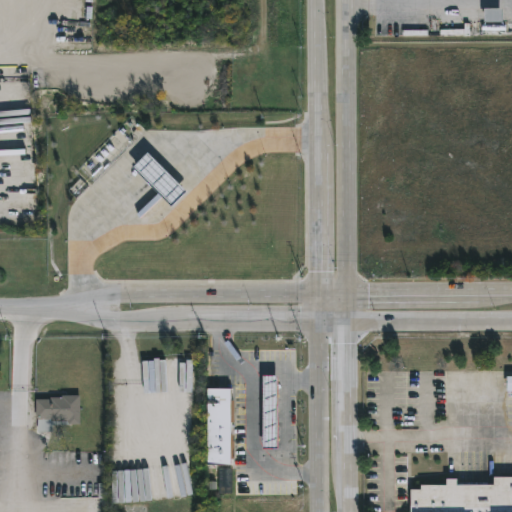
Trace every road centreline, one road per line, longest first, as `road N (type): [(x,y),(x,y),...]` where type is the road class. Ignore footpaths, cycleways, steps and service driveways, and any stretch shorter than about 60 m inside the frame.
road 1 (secondary): [(28,311),(118,326),(511,324)]
road 2 (secondary): [(511,293),(134,298),(28,311)]
road 3 (secondary): [(317,0),(320,294)]
road 4 (secondary): [(351,293),(349,0)]
road 5 (secondary): [(350,511),(351,293)]
road 6 (secondary): [(320,294),(321,511)]
